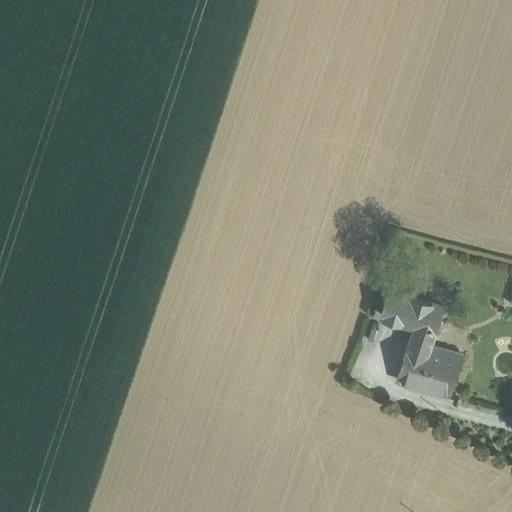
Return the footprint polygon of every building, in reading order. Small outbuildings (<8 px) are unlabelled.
[(438,281),(425,277),(421,291),(426,292),(427,287),(435,290),(438,281)] [(409,296),(389,290),(381,314),(402,320),(409,296)] [(442,306),(409,296),(402,320),(414,324),(415,322),(435,328),(442,306)] [(435,328),(415,322),(414,324),(409,339),(430,345),(435,330),(435,328)] [(430,345),(409,339),(396,378),(449,393),(462,354),(431,345),(430,345)]
